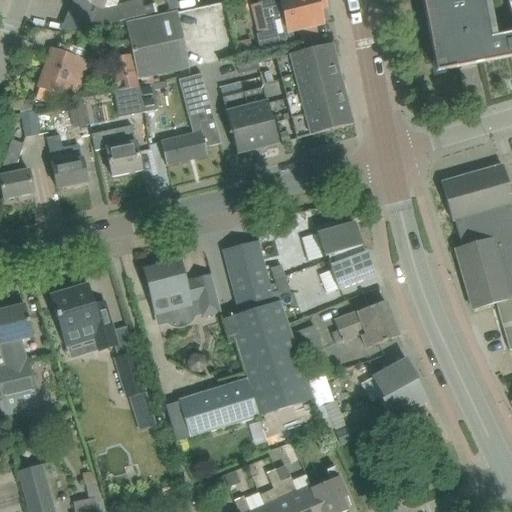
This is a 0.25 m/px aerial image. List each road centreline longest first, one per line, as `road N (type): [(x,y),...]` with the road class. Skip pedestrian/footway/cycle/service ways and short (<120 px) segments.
road 1 (residential): [(0,253),(396,156)]
road 2 (secondary): [(508,474),(417,260),(396,156)]
road 3 (secondary): [(396,156),(358,0)]
road 4 (residential): [(396,156),(511,122)]
